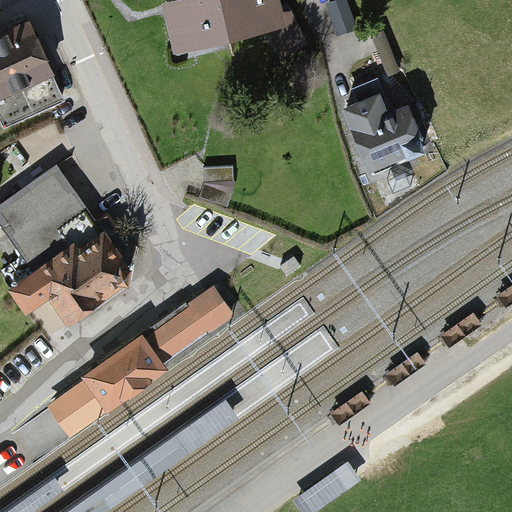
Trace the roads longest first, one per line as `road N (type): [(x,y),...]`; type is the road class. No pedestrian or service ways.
road 1 (residential): [(0,414),(132,311),(168,262),(162,222),(54,0)]
road 2 (residential): [(341,446),(511,327)]
